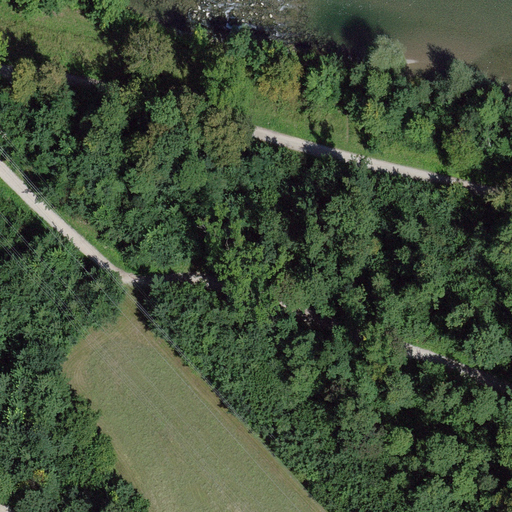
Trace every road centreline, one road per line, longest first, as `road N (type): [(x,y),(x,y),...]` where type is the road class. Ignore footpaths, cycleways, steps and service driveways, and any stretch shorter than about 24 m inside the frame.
road 1 (unknown): [(0,165),(124,279),(224,285),(511,391)]
road 2 (track): [(511,197),(90,85),(0,71)]
